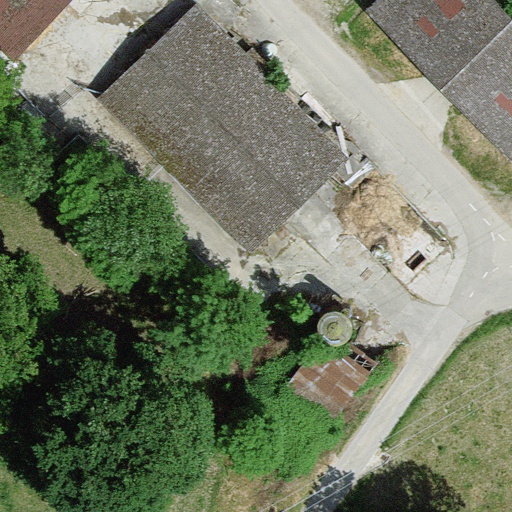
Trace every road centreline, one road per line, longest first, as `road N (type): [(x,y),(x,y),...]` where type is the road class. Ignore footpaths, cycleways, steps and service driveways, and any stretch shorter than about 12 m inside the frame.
road 1 (residential): [(266,0),(511,256)]
road 2 (track): [(322,511),(505,252)]
